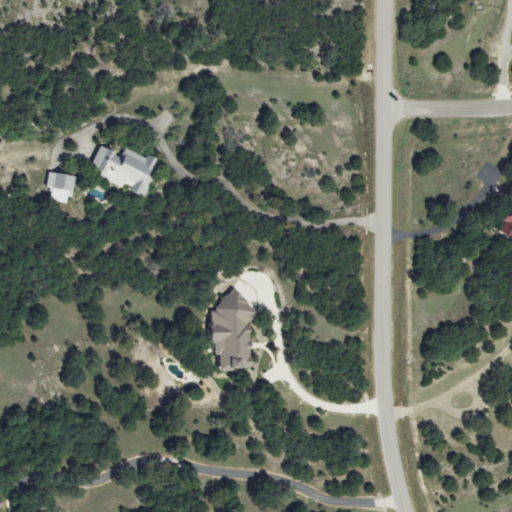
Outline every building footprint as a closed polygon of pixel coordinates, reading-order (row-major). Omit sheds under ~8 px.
[(141,200),(150,178),(146,177),(153,160),(143,156),(142,157),(120,149),(117,156),(95,146),(85,171),(126,188),(124,193),(141,200)] [(41,200),(65,204),(70,177),(45,173),(41,200)] [(511,229),(511,207),(509,205),(499,220),(503,222),(497,232),(505,238),(511,229)] [(215,371),(248,370),(245,297),(233,298),(233,292),(208,293),(210,343),(211,352),(214,352),(215,371)] [(511,390),(511,391),(507,391),(502,400),(507,403),(508,411),(511,413),(511,390)]
